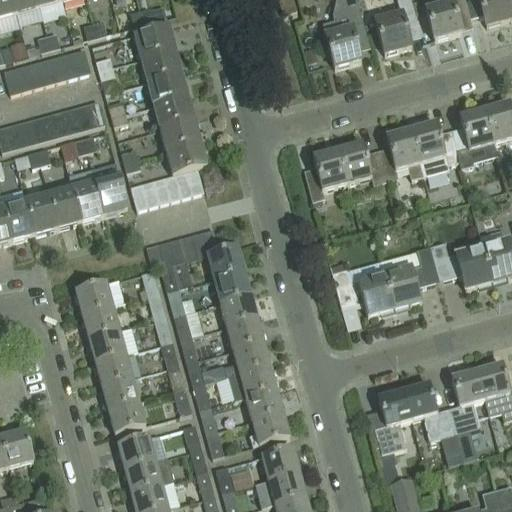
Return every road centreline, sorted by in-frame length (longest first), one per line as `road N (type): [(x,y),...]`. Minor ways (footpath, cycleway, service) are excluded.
road 1 (residential): [(249,142),(511,62)]
road 2 (residential): [(91,511),(40,324),(19,309),(0,312)]
road 3 (residential): [(313,371),(249,142)]
road 4 (residential): [(313,371),(511,317)]
road 5 (residential): [(249,142),(212,0)]
road 6 (residential): [(351,511),(313,371)]
